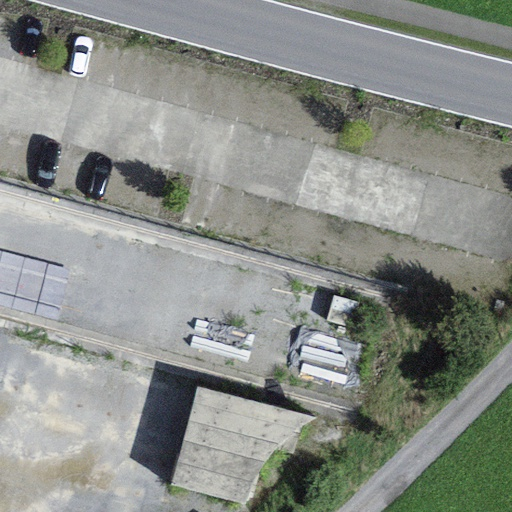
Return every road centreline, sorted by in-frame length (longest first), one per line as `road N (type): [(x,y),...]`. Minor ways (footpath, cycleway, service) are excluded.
road 1 (tertiary): [(154,0),(511,93)]
road 2 (track): [(366,511),(511,360)]
